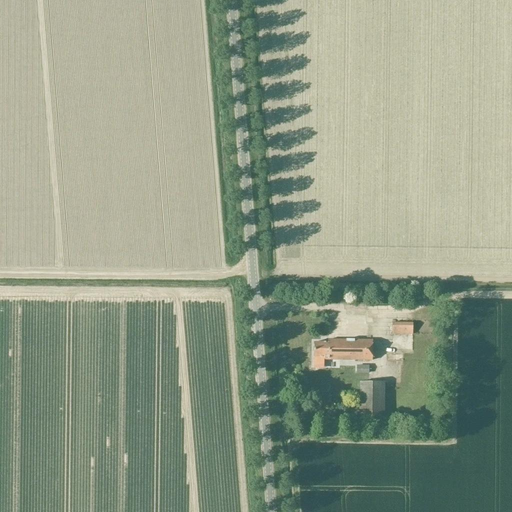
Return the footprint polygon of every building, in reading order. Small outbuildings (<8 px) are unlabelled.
[(412,335),(412,323),(391,323),(391,335),(412,335)] [(371,361),(371,341),(327,341),(327,344),(313,343),(313,353),(312,353),(312,358),(323,358),(323,361),(371,361)] [(400,351),(400,356),(407,355),(406,344),(396,345),(397,351),(400,351)] [(368,375),(368,366),(356,366),(356,374),(368,375)] [(383,420),(383,383),(359,383),(359,420),(383,420)]
